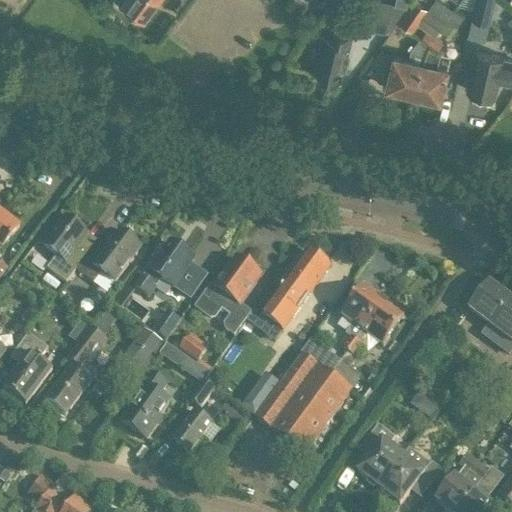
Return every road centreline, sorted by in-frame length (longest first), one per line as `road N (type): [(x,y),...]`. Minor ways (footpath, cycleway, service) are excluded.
road 1 (residential): [(237,511),(0,442)]
road 2 (primary): [(417,199),(183,143)]
road 3 (primary): [(183,143),(0,99)]
road 4 (residential): [(183,143),(206,64),(246,4),(240,0)]
